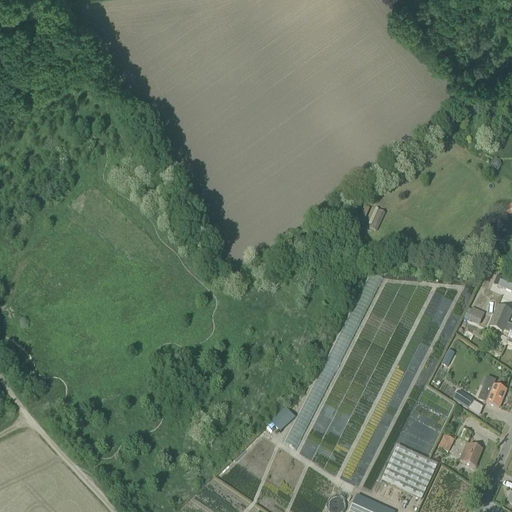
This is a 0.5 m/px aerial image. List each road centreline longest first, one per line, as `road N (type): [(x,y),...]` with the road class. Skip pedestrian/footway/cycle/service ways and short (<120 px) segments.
road 1 (track): [(159,0),(0,7)]
road 2 (unclassified): [(112,511),(28,420)]
